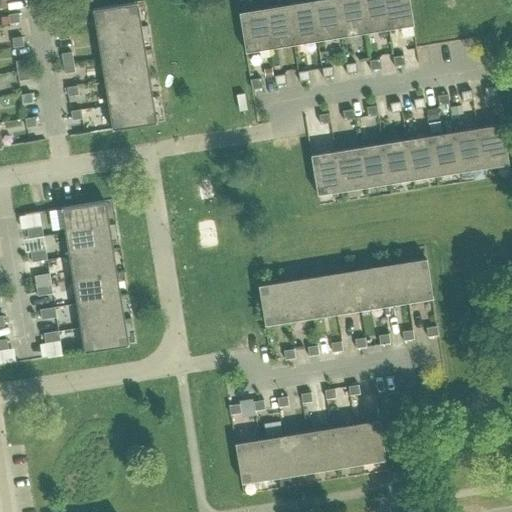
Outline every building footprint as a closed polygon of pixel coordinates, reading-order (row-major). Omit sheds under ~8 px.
[(287,4),(293,44),(317,40),(310,0),(287,4)] [(312,0),(310,0),(317,40),(340,36),(334,0),(312,0)] [(334,0),(340,36),(364,32),(358,0),(334,0)] [(358,0),(364,32),(388,28),(383,0),(358,0)] [(383,0),(388,28),(412,24),(408,0),(383,0)] [(132,3),(92,9),(92,10),(96,34),(140,27),(141,27),(137,2),(132,3)] [(263,8),(269,47),(293,44),(287,4),(263,8)] [(269,47),(263,8),(238,12),(245,51),(269,47)] [(9,23),(19,22),(18,13),(8,14),(9,23)] [(140,27),(96,34),(100,57),(144,50),(141,27),(140,27)] [(59,40),(69,38),(67,29),(57,31),(59,40)] [(13,47),(23,46),(22,36),(11,38),(13,47)] [(144,50),(100,57),(104,81),(148,74),(144,50)] [(63,63),(73,62),(71,52),(61,53),(63,63)] [(402,55),(392,57),(394,66),(404,64),(402,55)] [(17,71),(27,69),(25,59),(15,61),(17,71)] [(379,59),(369,60),(370,70),(380,68),(379,59)] [(73,62),(63,63),(64,73),(74,72),(73,62)] [(355,63),(345,64),(346,73),(356,72),(355,63)] [(331,67),(321,68),(323,77),(333,76),(331,67)] [(27,69),(17,71),(18,81),(28,79),(27,69)] [(308,70),(297,72),(299,81),(300,81),(309,79),(308,70)] [(148,74),(104,81),(107,105),(152,98),(148,74)] [(284,74),(274,76),(275,85),(285,83),(284,74)] [(249,79),(251,89),(252,89),(262,87),(260,78),(250,80),(250,79),(249,79)] [(68,96),(78,94),(76,85),(66,87),(68,96)] [(497,96),(495,85),(494,86),(484,88),(486,97),(495,95),(495,96),(497,96)] [(462,101),(472,99),(470,90),(460,92),(462,101)] [(22,103),(32,102),(31,93),(21,94),(22,103)] [(438,105),(448,103),(447,94),(437,96),(438,105)] [(152,98),(107,105),(111,129),(151,123),(156,122),(152,98)] [(414,108),(425,107),(423,98),(413,99),(414,108)] [(391,112),(401,111),(399,102),(389,103),(391,112)] [(367,116),(377,114),(376,105),(366,107),(367,116)] [(72,120),(82,118),(80,109),(70,111),(72,120)] [(343,120),(353,118),(352,109),(342,111),(343,120)] [(330,122),(328,113),(318,115),(320,124),(330,122)] [(26,127),(36,126),(34,117),(24,118),(26,127)] [(483,167),(507,163),(501,124),(477,128),(483,167)] [(483,167),(477,128),(453,131),(459,171),(483,167)] [(459,171),(453,131),(429,135),(435,175),(459,171)] [(435,175),(429,135),(405,139),(412,178),(435,175)] [(412,178),(405,139),(382,143),(388,182),(412,178)] [(364,186),(388,182),(382,143),(358,147),(364,186)] [(364,186),(358,147),(334,150),(341,190),(364,186)] [(341,190),(334,150),(310,154),(316,194),(341,190)] [(100,201),(60,208),(64,232),(108,225),(109,225),(105,201),(100,201)] [(108,225),(64,232),(68,256),(112,249),(113,249),(109,225),(108,225)] [(28,238),(43,236),(41,226),(26,228),(28,238)] [(32,262),(46,259),(45,249),(30,252),(32,262)] [(112,249),(68,256),(72,280),(116,273),(116,272),(113,249),(112,249)] [(401,262),(407,301),(431,297),(425,258),(401,262)] [(383,305),(407,301),(401,262),(377,266),(383,305)] [(360,309),(383,305),(377,266),(353,269),(360,309)] [(336,313),(360,309),(353,269),(330,273),(336,313)] [(116,273),(72,280),(76,303),(120,296),(116,272),(116,273)] [(35,285),(50,283),(49,273),(34,276),(35,285)] [(312,317),(336,313),(330,273),(306,277),(312,317)] [(288,320),(312,317),(306,277),(282,281),(288,320)] [(264,324),(288,320),(282,281),(258,285),(264,324)] [(50,283),(35,285),(37,295),(52,293),(50,283)] [(120,296),(76,303),(79,327),(123,320),(124,320),(120,296)] [(41,319),(56,317),(54,307),(39,309),(41,319)] [(123,320),(79,327),(83,351),(83,352),(123,345),(128,344),(124,320),(123,320)] [(437,335),(436,325),(435,325),(435,326),(426,327),(427,336),(436,335),(437,335)] [(45,343),(59,340),(58,330),(43,333),(45,343)] [(403,340),(413,339),(412,330),(401,331),(403,340)] [(379,344),(389,342),(388,333),(378,335),(379,344)] [(356,348),(366,346),(364,337),(354,339),(356,348)] [(332,352),(342,350),(340,341),(330,343),(332,352)] [(308,356),(318,354),(317,345),(307,346),(308,356)] [(284,359),(294,358),(293,349),(283,350),(284,359)] [(349,395),(359,393),(358,384),(348,386),(349,395)] [(325,399),(335,397),(334,388),(324,390),(325,399)] [(302,403),(312,401),(310,392),(300,394),(302,403)] [(278,406),(288,405),(287,396),(277,397),(278,406)] [(254,410),(264,409),(263,400),(253,401),(254,410)] [(240,413),(239,404),(229,405),(228,405),(230,415),(231,414),(240,413)] [(354,423),(360,463),(385,459),(378,419),(354,423)] [(336,467),(360,463),(354,423),(330,427),(336,467)] [(313,470),(336,467),(330,427),(306,431),(313,470)] [(289,474),(313,470),(306,431),(283,435),(289,474)] [(265,478),(289,474),(283,435),(259,439),(265,478)] [(241,482),(265,478),(259,439),(234,443),(241,482)]
